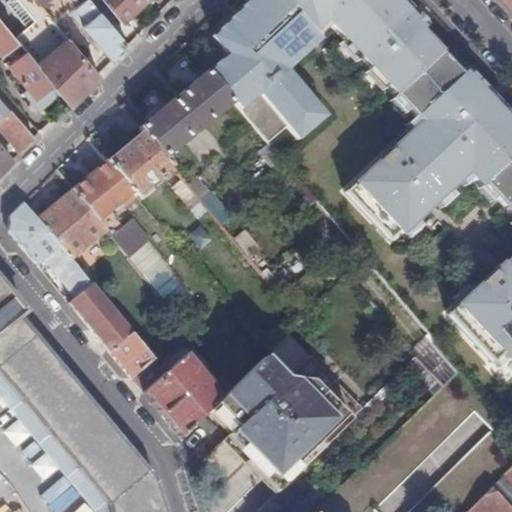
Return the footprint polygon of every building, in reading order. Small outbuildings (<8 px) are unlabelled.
[(20,43),(25,49),(60,92),(69,102),(98,73),(56,23),(37,0),(9,0),(7,2),(26,26),(14,37),(18,40),(20,43)] [(37,0),(56,23),(84,0),(37,0)] [(111,60),(127,44),(89,0),(87,0),(73,15),(111,60)] [(102,0),(120,19),(142,0),(102,0)] [(228,56),(207,73),(233,104),(258,133),(267,144),(286,129),(298,142),(324,120),(326,118),(288,73),(321,40),(288,0),(250,0),(235,15),(213,38),(228,56)] [(511,0),(503,0),(511,9),(511,0)] [(0,50),(2,54),(18,40),(14,37),(0,18),(0,50)] [(27,87),(23,90),(37,107),(42,102),(44,105),(60,92),(25,49),(8,63),(27,87)] [(511,118),(466,70),(461,75),(441,55),(396,97),(408,110),(413,115),(421,123),(413,131),(368,172),(345,194),(389,240),(398,232),(402,235),(413,225),(417,222),(434,205),(449,192),(460,181),(468,174),(475,182),(480,188),(483,185),(495,198),(511,215),(511,267),(508,272),(502,265),(485,281),(472,293),(459,305),(457,307),(448,316),(492,363),(498,357),(502,354),(508,360),(511,356),(511,118)] [(233,104),(207,73),(141,129),(144,133),(167,160),(233,104)] [(0,128),(20,152),(35,136),(2,98),(0,94),(0,128)] [(402,115),(408,110),(396,97),(390,102),(402,115)] [(421,123),(413,115),(405,123),(413,131),(421,123)] [(144,133),(109,162),(133,194),(137,198),(173,168),(167,160),(144,133)] [(0,171),(13,159),(0,144),(0,171)] [(109,162),(89,179),(73,192),(73,193),(98,223),(111,212),(133,194),(109,162)] [(467,189),(475,182),(468,174),(460,181),(467,189)] [(184,182),(175,189),(190,207),(199,199),(184,182)] [(489,203),(495,198),(483,185),(480,188),(478,191),(489,203)] [(454,197),(449,192),(434,205),(439,211),(454,197)] [(73,193),(37,222),(60,250),(71,263),(71,262),(106,233),(98,223),(73,193)] [(199,199),(190,207),(200,220),(203,217),(209,212),(199,199)] [(10,234),(38,267),(39,267),(45,262),(60,250),(37,222),(24,206),(11,218),(10,234)] [(111,212),(98,223),(106,233),(112,239),(125,228),(111,212)] [(200,220),(183,234),(213,272),(234,254),(203,217),(200,220)] [(125,228),(112,239),(116,245),(129,260),(146,246),(150,242),(132,221),(125,228)] [(408,242),(418,232),(423,228),(417,222),(413,225),(402,235),(408,242)] [(146,246),(129,260),(175,314),(192,300),(146,246)] [(75,299),(69,304),(109,352),(131,335),(91,286),(81,274),(71,262),(71,263),(60,250),(45,262),(48,266),(75,299)] [(508,272),(511,267),(511,255),(502,265),(508,272)] [(45,262),(39,267),(42,271),(48,266),(45,262)] [(0,511),(165,511),(155,482),(79,390),(21,319),(26,315),(0,281),(0,511)] [(459,305),(472,293),(467,287),(454,299),(459,305)] [(152,334),(139,345),(153,362),(158,367),(171,356),(152,334)] [(203,461),(225,485),(254,458),(263,449),(278,464),(269,473),(282,486),(362,410),(288,334),(267,355),(235,386),(222,398),(214,406),(236,429),(203,461)] [(131,335),(109,352),(132,380),(153,362),(139,345),(131,335)] [(416,355),(412,359),(442,390),(460,372),(432,340),(416,355)] [(498,369),(504,364),(508,360),(502,354),(498,357),(492,363),(498,369)] [(165,376),(144,394),(180,439),(214,406),(222,398),(186,355),(165,376)] [(158,367),(153,362),(132,380),(144,394),(165,376),(158,367)] [(464,377),(326,511),(370,511),(374,509),(483,400),(464,377)] [(511,460),(511,434),(506,427),(419,511),(461,511),(464,510),(511,460)] [(511,469),(493,489),(511,510),(511,469)] [(511,511),(511,510),(493,489),(470,511),(511,511)]
